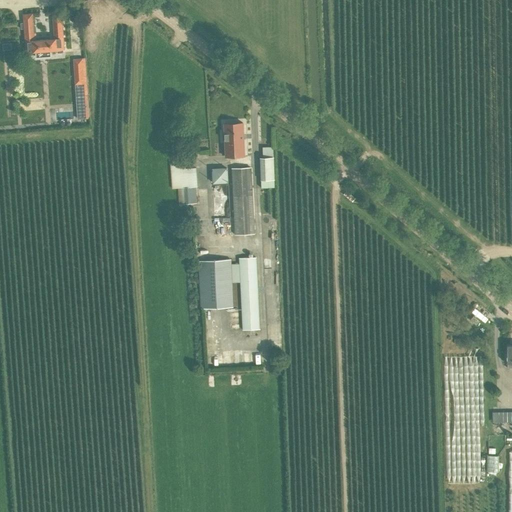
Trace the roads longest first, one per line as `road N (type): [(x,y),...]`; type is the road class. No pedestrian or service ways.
road 1 (tertiary): [(511,308),(142,0)]
road 2 (unknown): [(347,511),(335,186),(346,168)]
